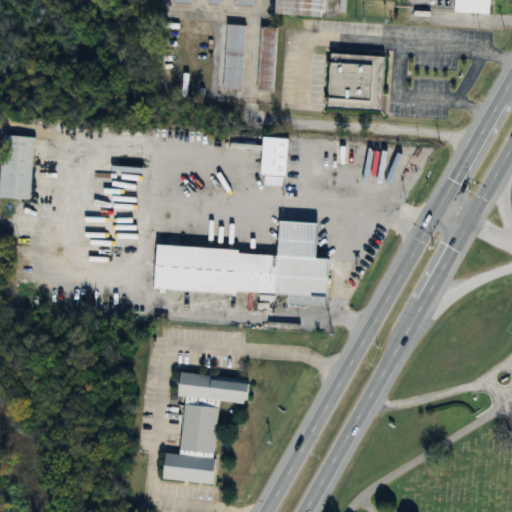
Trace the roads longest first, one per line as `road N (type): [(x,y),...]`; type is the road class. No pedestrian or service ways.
road 1 (primary): [(511,74),(265,511)]
road 2 (primary): [(302,511),(511,140)]
